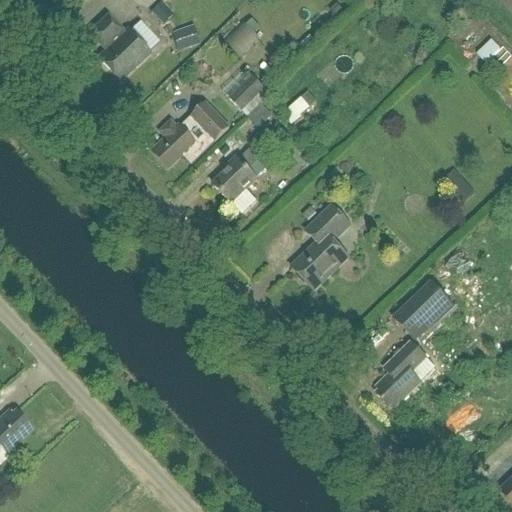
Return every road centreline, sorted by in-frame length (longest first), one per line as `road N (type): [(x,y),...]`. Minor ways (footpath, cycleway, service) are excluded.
road 1 (unclassified): [(440,511),(0,46)]
road 2 (unclassified): [(185,511),(0,315)]
